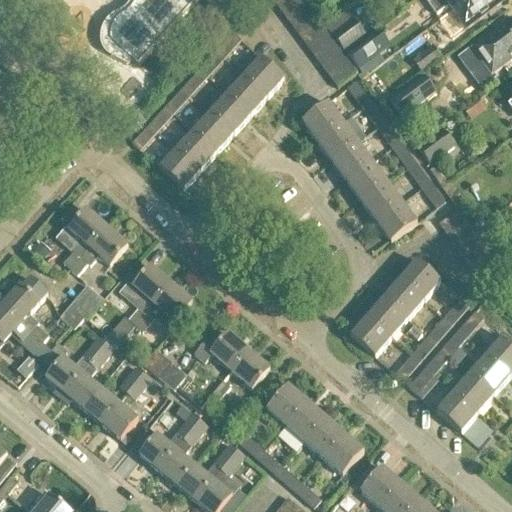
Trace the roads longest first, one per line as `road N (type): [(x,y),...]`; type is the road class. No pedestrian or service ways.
road 1 (residential): [(304,342),(364,273),(293,170),(273,162),(258,168),(192,238)]
road 2 (residential): [(500,511),(304,342)]
road 3 (residential): [(127,505),(0,403)]
road 4 (residential): [(304,342),(192,238)]
road 5 (residential): [(192,238),(92,141)]
road 6 (residential): [(0,240),(92,141)]
road 7 (residential): [(0,112),(41,80),(0,23)]
